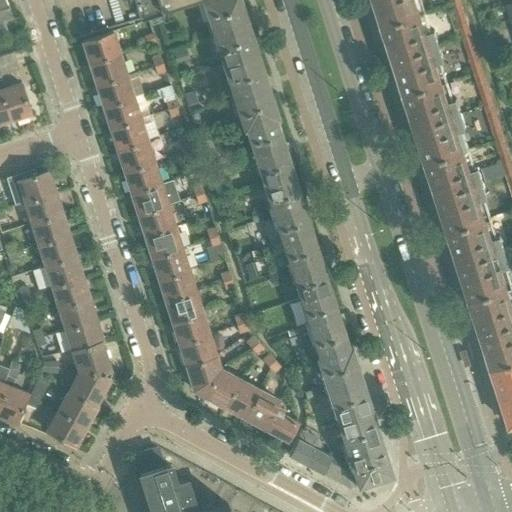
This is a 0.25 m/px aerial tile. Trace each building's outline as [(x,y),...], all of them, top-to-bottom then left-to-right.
[(5,0),(0,0),(0,33),(6,32),(3,21),(11,18),(8,5),(7,6),(5,0)] [(115,0),(106,0),(113,25),(122,22),(115,0)] [(135,0),(138,7),(160,0),(165,0),(168,9),(196,0),(135,0)] [(201,0),(211,29),(190,35),(192,41),(212,34),(221,62),(256,51),(248,26),(249,26),(248,25),(245,15),(239,0),(201,0)] [(373,0),(378,13),(375,14),(379,24),(380,24),(381,25),(420,13),(416,0),(373,0)] [(473,71),(481,68),(459,0),(451,3),(454,12),(459,28),(473,71)] [(141,18),(159,12),(157,6),(139,11),(141,18)] [(455,30),(459,28),(454,12),(450,14),(455,30)] [(381,27),(380,27),(383,38),(386,37),(391,52),(392,56),(393,60),(394,62),(395,66),(400,81),(397,82),(401,93),(402,93),(402,94),(442,81),(436,62),(444,59),(439,45),(434,30),(427,33),(420,13),(381,25),(381,27)] [(81,40),(88,63),(119,53),(115,40),(139,33),(136,23),(81,40)] [(483,34),(490,58),(498,55),(491,32),(483,34)] [(144,36),(147,44),(155,42),(152,33),(144,36)] [(186,45),(171,50),(173,58),(188,53),(186,45)] [(231,92),(211,99),(212,105),(222,102),(233,98),(234,102),(243,128),(245,128),(275,118),(277,117),(269,90),(266,80),(265,79),(256,51),(221,62),(231,92)] [(0,55),(0,95),(8,120),(29,113),(19,83),(3,88),(0,76),(0,74),(18,69),(12,52),(0,55)] [(88,63),(95,84),(126,74),(119,53),(88,63)] [(150,57),(153,66),(162,63),(159,54),(150,57)] [(498,55),(490,58),(498,81),(506,79),(498,55)] [(162,63),(153,66),(156,74),(164,71),(162,63)] [(495,140),(503,137),(481,68),(473,71),(490,124),(495,140)] [(95,84),(102,106),(142,93),(135,72),(126,74),(95,84)] [(403,95),(402,96),(405,106),(408,105),(413,121),(414,125),(415,128),(416,130),(417,134),(422,150),(419,151),(422,161),(424,161),(424,162),(464,150),(458,130),(465,127),(461,114),(456,98),(448,101),(442,81),(402,94),(403,95)] [(109,128),(140,118),(148,115),(142,93),(102,106),(109,128)] [(186,96),(188,103),(198,100),(196,93),(186,96)] [(0,95),(0,122),(8,120),(0,95)] [(164,101),(167,109),(176,106),(173,98),(164,101)] [(176,106),(167,109),(169,117),(178,114),(176,106)] [(109,128),(116,149),(147,140),(140,118),(109,128)] [(253,153),(232,160),(234,166),(256,159),(263,184),(293,174),(286,151),(290,150),(287,140),(286,140),(283,141),(275,118),(245,128),(253,153)] [(174,130),(181,153),(190,150),(183,128),(174,130)] [(506,175),(511,193),(511,163),(503,137),(495,140),(503,165),(506,175)] [(116,149),(123,171),(154,161),(147,140),(116,149)] [(190,150),(181,153),(183,160),(192,157),(190,150)] [(425,164),(424,164),(427,175),(430,174),(434,190),(436,194),(437,197),(438,199),(439,203),(444,219),(441,220),(443,225),(444,230),(446,229),(446,232),(486,219),(479,198),(487,196),(483,182),(478,167),(470,169),(464,150),(424,162),(425,164)] [(123,171),(130,193),(161,183),(154,161),(123,171)] [(44,165),(34,168),(36,173),(46,170),(44,165)] [(487,181),(506,175),(503,165),(483,171),(487,181)] [(13,197),(15,204),(54,192),(47,170),(46,170),(36,173),(17,180),(22,194),(13,197)] [(227,194),(220,174),(211,177),(217,197),(227,194)] [(273,215),(261,219),(263,225),(270,246),(281,242),(311,232),(309,225),(304,208),(308,207),(308,206),(305,197),(301,198),(293,174),(263,184),(272,210),(273,215)] [(130,193),(137,214),(167,204),(161,183),(130,193)] [(192,187),(195,195),(203,192),(201,184),(192,187)] [(26,210),(31,223),(61,213),(54,192),(15,204),(18,213),(26,210)] [(203,192),(195,195),(198,203),(206,201),(203,192)] [(137,214),(144,237),(174,227),(167,204),(137,214)] [(259,204),(252,207),(254,215),(262,212),(259,204)] [(1,209),(0,209),(0,232),(8,230),(1,209)] [(31,223),(37,243),(68,234),(61,213),(31,223)] [(447,232),(445,232),(448,243),(451,242),(456,258),(457,262),(459,268),(460,272),(466,287),(463,288),(466,298),(467,298),(468,300),(508,287),(501,267),(509,265),(499,236),(492,238),(488,225),(486,219),(446,232),(447,232)] [(144,237),(150,257),(181,247),(174,227),(144,237)] [(205,230),(208,238),(216,235),(214,227),(205,230)] [(289,266),(268,273),(270,279),(291,273),(299,299),(330,289),(322,265),(326,264),(326,263),(323,254),(319,255),(311,232),(281,242),(289,266)] [(37,243),(44,265),(74,255),(68,234),(37,243)] [(216,235),(208,238),(210,246),(219,243),(216,235)] [(12,244),(4,246),(9,262),(17,259),(12,244)] [(150,257),(157,279),(188,269),(181,247),(150,257)] [(44,265),(51,286),(81,277),(74,255),(44,265)] [(164,300),(194,290),(205,287),(198,266),(188,269),(157,279),(164,300)] [(219,273),(222,282),(231,279),(228,271),(219,273)] [(51,286),(58,308),(88,298),(81,277),(51,286)] [(231,279),(222,282),(225,290),(233,288),(231,279)] [(18,288),(20,295),(28,292),(26,286),(18,288)] [(469,301),(467,302),(471,312),(473,311),(478,327),(479,330),(481,336),(482,340),(487,356),(485,357),(488,367),(490,367),(490,369),(511,362),(511,301),(508,287),(468,300),(469,301)] [(308,324),(287,330),(289,337),(310,330),(310,332),(289,338),(290,344),(301,341),(302,345),(314,341),(318,355),(348,345),(340,322),(344,321),(341,311),(337,312),(330,289),(299,299),(308,324)] [(164,300),(171,322),(201,312),(194,290),(164,300)] [(28,292),(20,295),(23,304),(31,301),(28,292)] [(58,308),(64,328),(95,319),(88,298),(58,308)] [(13,311),(8,323),(20,328),(25,316),(13,311)] [(171,322),(178,344),(208,334),(201,312),(171,322)] [(233,316),(236,326),(245,323),(241,313),(233,316)] [(71,350),(100,341),(102,341),(95,319),(64,328),(54,332),(57,340),(67,337),(71,350)] [(270,324),(272,332),(281,329),(279,321),(270,324)] [(245,323),(236,326),(238,333),(247,330),(245,323)] [(31,331),(34,338),(42,336),(39,328),(31,331)] [(178,344),(186,366),(215,357),(208,334),(178,344)] [(244,341),(250,347),(257,341),(251,335),(244,341)] [(42,336),(34,338),(37,346),(45,344),(42,336)] [(71,350),(78,372),(110,374),(111,374),(100,341),(71,350)] [(257,341),(250,347),(256,353),(263,348),(257,341)] [(325,385),(303,392),(305,398),(327,391),(337,421),(371,410),(362,383),(359,371),(350,345),(350,344),(348,345),(318,355),(316,355),(325,385)] [(261,359),(267,365),(274,359),(268,353),(261,359)] [(193,390),(203,395),(219,368),(215,357),(186,366),(193,390)] [(274,359),(267,365),(273,372),(280,366),(274,359)] [(41,362),(40,371),(54,373),(57,368),(56,360),(41,362)] [(0,400),(15,362),(11,361),(2,383),(0,381),(0,400)] [(15,362),(0,400),(0,416),(15,422),(17,417),(27,393),(11,386),(20,364),(15,362)] [(511,362),(490,369),(490,370),(489,370),(493,381),(495,380),(509,424),(507,424),(508,426),(511,424),(511,362)] [(203,395),(224,406),(238,378),(219,368),(203,395)] [(78,372),(68,391),(95,405),(96,405),(94,404),(110,374),(78,372)] [(37,376),(29,398),(37,401),(48,381),(37,376)] [(224,406),(244,417),(258,389),(238,378),(224,406)] [(244,417),(264,428),(276,406),(279,400),(258,389),(244,417)] [(68,391),(57,410),(85,425),(95,405),(68,391)] [(37,401),(29,398),(19,424),(26,426),(37,401)] [(276,406),(264,428),(287,440),(297,422),(281,414),(284,409),(276,406)] [(85,425),(57,410),(46,430),(74,446),(85,425)] [(348,455),(349,460),(357,485),(391,474),(383,447),(380,435),(379,436),(371,410),(337,421),(346,449),(348,455)] [(288,454),(305,464),(313,449),(308,446),(314,437),(301,430),(288,454)] [(305,464),(322,473),(331,456),(321,450),(316,438),(314,437),(308,446),(313,449),(305,464)] [(229,511),(227,504),(222,506),(221,503),(214,505),(215,508),(202,511),(195,511),(185,478),(174,482),(169,463),(162,465),(156,447),(139,453),(145,471),(139,473),(151,511),(229,511)] [(331,456),(322,473),(349,487),(357,485),(349,460),(343,462),(331,456)]
